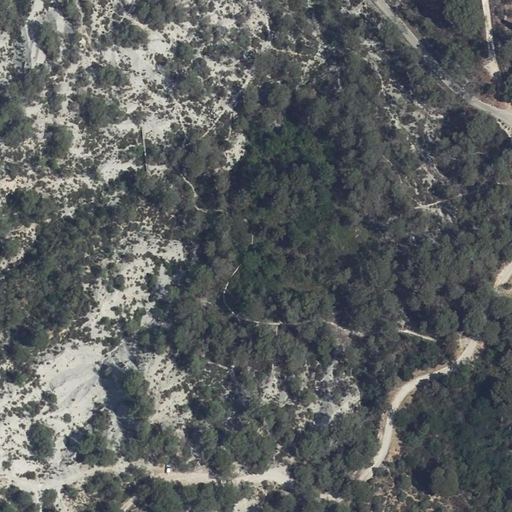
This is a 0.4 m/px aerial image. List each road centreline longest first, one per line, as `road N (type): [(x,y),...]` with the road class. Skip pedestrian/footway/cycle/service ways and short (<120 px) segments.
road 1 (track): [(511,269),(469,356),(399,393),(375,459),(343,490),(314,498),(262,481),(166,477),(121,511)]
road 2 (track): [(382,0),(466,89),(511,122)]
